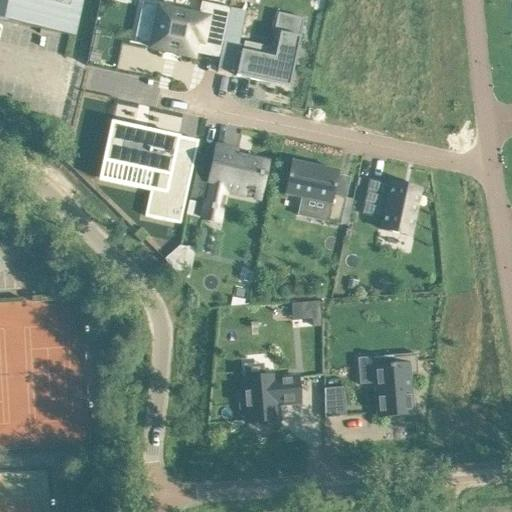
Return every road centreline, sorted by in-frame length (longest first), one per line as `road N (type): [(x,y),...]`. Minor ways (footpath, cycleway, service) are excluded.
road 1 (unclassified): [(170,499),(151,462),(156,309),(48,191),(0,152)]
road 2 (unclassified): [(170,499),(202,490),(511,469)]
road 3 (residential): [(492,168),(162,98)]
road 4 (residential): [(492,168),(474,0)]
road 5 (residential): [(511,291),(492,168)]
